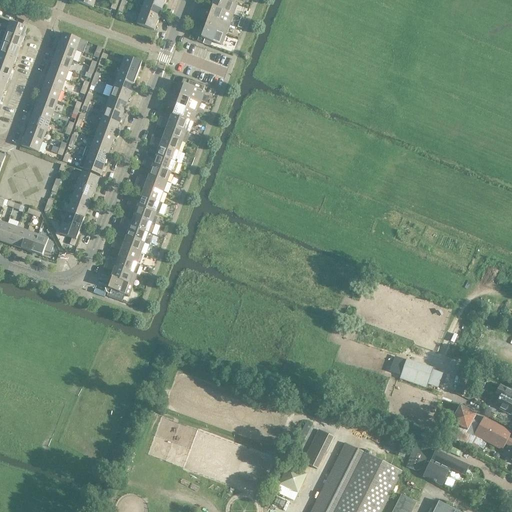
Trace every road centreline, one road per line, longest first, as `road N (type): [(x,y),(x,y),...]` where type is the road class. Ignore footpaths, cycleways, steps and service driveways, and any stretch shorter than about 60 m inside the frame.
road 1 (tertiary): [(0,263),(63,281),(86,259),(181,0)]
road 2 (residential): [(0,135),(17,122),(52,26)]
